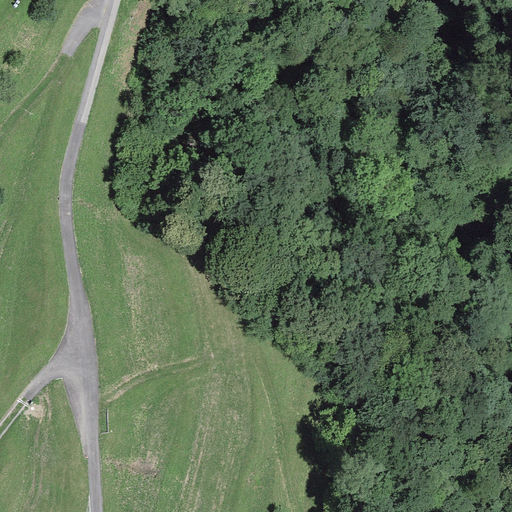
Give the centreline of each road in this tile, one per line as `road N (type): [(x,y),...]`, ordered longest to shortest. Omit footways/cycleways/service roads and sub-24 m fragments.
road 1 (unclassified): [(113,0),(64,190),(95,511)]
road 2 (track): [(82,339),(0,428)]
